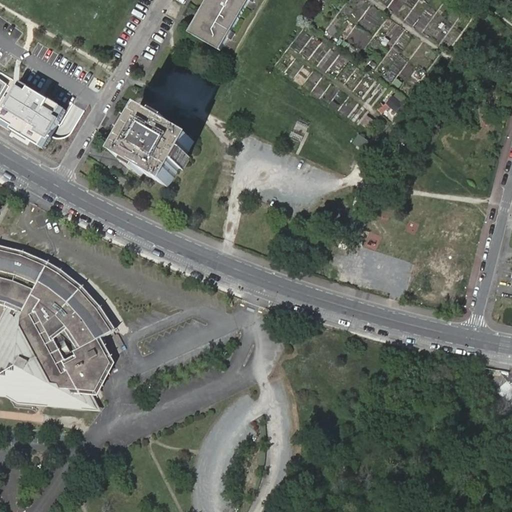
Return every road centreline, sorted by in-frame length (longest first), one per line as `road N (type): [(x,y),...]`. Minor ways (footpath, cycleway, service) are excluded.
road 1 (tertiary): [(56,185),(149,233),(305,295),(472,338)]
road 2 (residential): [(56,185),(162,0)]
road 3 (residential): [(511,181),(472,338)]
